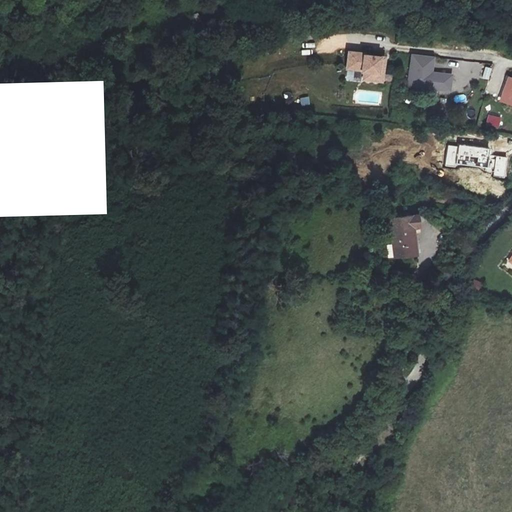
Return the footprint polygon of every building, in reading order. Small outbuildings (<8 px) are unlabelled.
[(367,57),(352,55),(349,84),(385,89),(388,60),(367,58),(367,57)] [(452,75),(432,73),(434,57),(411,55),(408,88),(430,90),(450,92),(452,75)] [(511,79),(508,78),(504,87),(508,89),(503,102),(511,105),(511,79)] [(344,99),(345,89),(336,88),(335,98),(344,99)] [(372,91),(371,104),(381,104),(381,91),(372,91)] [(393,228),(395,254),(416,252),(414,226),(414,215),(389,216),(389,228),(393,228)]
